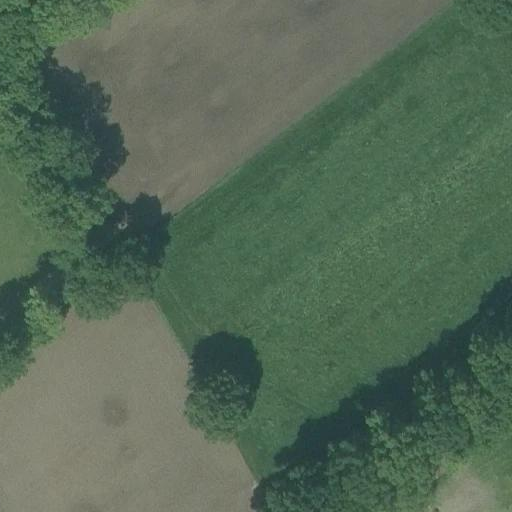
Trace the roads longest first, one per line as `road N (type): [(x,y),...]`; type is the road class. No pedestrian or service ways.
road 1 (track): [(0,50),(73,185),(82,223),(70,273),(0,325)]
road 2 (unknown): [(374,465),(368,441),(377,421),(511,313)]
road 3 (track): [(411,436),(511,351)]
road 4 (unclassified): [(314,511),(411,436)]
